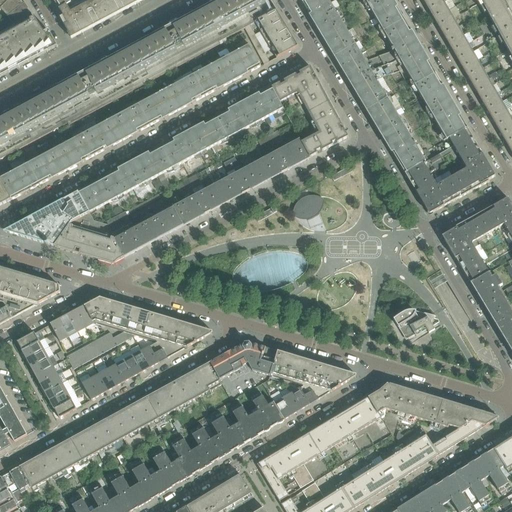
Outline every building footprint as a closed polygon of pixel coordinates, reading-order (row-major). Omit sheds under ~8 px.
[(8,17),(25,5),(21,0),(10,0),(2,7),(1,9),(8,17)] [(52,0),(59,11),(76,0),(52,0)] [(72,40),(146,0),(76,0),(59,11),(64,18),(60,19),(72,40)] [(220,0),(78,77),(77,77),(96,112),(108,106),(113,103),(126,96),(132,93),(143,87),(149,83),(155,80),(167,74),(168,73),(183,65),(187,63),(205,53),(215,48),(220,45),(219,43),(222,42),(225,40),(231,37),(244,29),(250,26),(255,24),(277,12),(269,0),(220,0)] [(388,100),(377,82),(382,79),(383,78),(392,75),(387,66),(384,67),(379,69),(372,73),(345,28),(328,0),(308,0),(302,4),(308,14),(309,14),(314,21),(313,22),(324,41),(325,40),(330,48),(329,49),(341,68),(341,67),(346,75),(345,75),(357,94),(362,102),(361,102),(373,121),(378,129),(389,148),(394,156),(405,175),(432,159),(427,151),(426,151),(425,150),(420,154),(394,110),(399,107),(393,97),(388,100)] [(467,129),(420,48),(392,0),(364,0),(377,23),(388,41),(394,51),(388,54),(379,58),(384,67),(387,66),(393,64),(399,60),(402,65),(397,68),(404,81),(409,78),(446,142),(449,140),(467,129)] [(444,3),(449,0),(448,0),(430,0),(424,4),(429,12),(444,3)] [(449,12),(455,8),(450,0),(449,0),(444,3),(429,12),(434,20),(449,12)] [(509,9),(504,0),(503,0),(480,0),(491,19),(509,9)] [(33,16),(25,5),(8,17),(7,17),(14,26),(33,16)] [(511,46),(511,14),(509,9),(491,19),(508,49),(511,46)] [(260,32),(282,20),(277,12),(255,24),(260,32)] [(454,20),(449,12),(434,20),(439,29),(454,20)] [(0,78),(19,68),(58,48),(49,31),(44,34),(35,19),(30,22),(31,24),(0,39),(0,78)] [(259,44),(287,29),(282,20),(260,32),(255,35),(257,40),(259,44)] [(459,28),(454,20),(439,29),(444,37),(459,28)] [(464,37),(459,28),(444,37),(449,45),(464,37)] [(270,50),(292,38),(287,29),(259,44),(262,49),(264,53),(270,50)] [(468,45),(468,44),(464,37),(449,45),(453,54),(468,45)] [(276,59),(298,48),(292,38),(270,50),(276,59)] [(473,53),(468,45),(453,54),(458,62),(473,53)] [(260,67),(250,47),(249,46),(222,61),(233,82),(243,77),(242,77),(246,75),(250,72),(251,73),(261,68),(261,67),(260,67)] [(478,62),(473,53),(458,62),(463,70),(478,62)] [(267,58),(261,61),(264,66),(269,63),(267,58)] [(233,82),(222,61),(194,76),(205,97),(215,92),(215,91),(223,87),(223,88),(233,82)] [(483,70),(478,62),(463,70),(468,79),(483,70)] [(348,138),(341,126),(310,68),(272,89),(280,103),(283,110),(297,137),(310,159),(348,138)] [(488,78),(483,70),(468,79),(473,87),(488,78)] [(205,97),(194,76),(166,91),(178,112),(187,107),(187,106),(191,104),(195,102),(195,103),(205,97)] [(94,113),(96,112),(77,77),(0,118),(0,160),(19,150),(59,129),(66,126),(67,128),(76,123),(94,113)] [(492,86),(488,78),(473,87),(477,95),(492,86)] [(497,95),(492,86),(477,95),(482,103),(497,95)] [(247,130),(283,110),(280,103),(272,89),(262,94),(262,95),(254,99),(235,109),(247,130)] [(178,112),(166,91),(139,106),(150,127),(160,122),(159,121),(163,119),(167,117),(168,117),(178,112)] [(502,103),(497,95),(482,103),(487,112),(502,103)] [(507,111),(502,103),(487,112),(492,120),(507,111)] [(150,127),(139,106),(111,121),(122,142),(132,137),(132,136),(140,132),(150,127)] [(511,120),(511,119),(511,108),(507,111),(492,120),(497,128),(511,120)] [(247,130),(235,109),(234,109),(235,110),(227,114),(226,113),(207,124),(207,125),(219,145),(247,130)] [(511,130),(511,120),(497,128),(502,137),(511,130)] [(122,142),(111,121),(83,136),(95,157),(105,151),(104,151),(108,149),(112,146),(113,147),(122,142)] [(219,145),(207,125),(199,129),(199,128),(179,139),(180,139),(191,160),(212,149),(215,155),(222,151),(219,145)] [(495,177),(485,161),(467,129),(449,140),(453,147),(432,159),(405,175),(410,183),(410,182),(413,186),(412,187),(420,199),(420,200),(429,216),(436,212),(489,183),(489,182),(488,183),(488,182),(495,177)] [(511,141),(511,130),(502,137),(506,145),(511,141)] [(260,147),(280,136),(277,132),(258,142),(260,147)] [(95,157),(83,136),(65,146),(76,167),(77,166),(77,165),(85,161),(85,162),(95,157)] [(184,227),(287,171),(310,159),(297,137),(292,140),(294,144),(205,193),(200,182),(189,188),(191,192),(192,191),(196,197),(174,209),(184,227)] [(191,160),(180,139),(172,144),(171,143),(152,154),(163,175),(183,165),(186,172),(194,168),(190,161),(191,160)] [(264,153),(274,148),(275,147),(272,143),(261,149),(264,153)] [(76,167),(65,146),(28,165),(39,186),(50,181),(49,180),(57,176),(58,177),(76,167)] [(163,175),(152,154),(144,158),(126,168),(137,190),(163,175)] [(234,159),(224,164),(228,173),(239,167),(234,159)] [(39,186),(28,165),(0,180),(12,201),(22,196),(21,195),(29,191),(30,191),(30,192),(39,186)] [(334,182),(353,172),(350,167),(331,177),(334,182)] [(137,190),(126,168),(124,168),(124,169),(116,173),(98,182),(110,204),(127,195),(129,199),(136,196),(133,191),(137,190)] [(179,191),(198,180),(196,176),(177,186),(179,191)] [(110,204),(98,182),(97,183),(97,184),(89,188),(89,187),(78,193),(89,213),(90,215),(110,204)] [(0,207),(9,203),(0,185),(0,207)] [(72,223),(89,213),(78,193),(9,230),(8,234),(46,245),(46,246),(49,248),(50,246),(55,248),(69,227),(72,223)] [(130,215),(160,199),(158,196),(128,212),(130,215)] [(322,209),(323,207),(324,204),(324,201),(322,199),(319,198),(316,197),(314,197),(311,197),(310,197),(309,197),(308,197),(306,197),(303,198),(301,200),(299,201),(298,203),(297,204),(297,205),(295,207),(294,209),(293,211),(293,213),(293,217),(296,219),(298,220),(300,221),(303,221),(305,221),(307,221),(309,221),(314,219),(318,217),(319,214),(320,213),(321,211),(322,209)] [(511,206),(508,199),(501,203),(448,232),(448,233),(449,232),(449,233),(442,237),(455,260),(456,260),(471,285),(471,284),(471,285),(489,275),(488,273),(494,269),(491,263),(511,251),(511,206)] [(133,221),(163,204),(161,201),(131,217),(133,221)] [(258,223),(277,213),(274,208),(255,218),(258,223)] [(125,258),(171,234),(184,227),(174,209),(135,230),(132,225),(125,213),(106,223),(108,226),(113,237),(125,258)] [(125,258),(113,237),(110,239),(69,227),(55,248),(112,265),(125,258)] [(391,322),(393,321),(399,317),(403,314),(408,312),(412,312),(416,312),(428,315),(429,310),(434,290),(447,282),(425,245),(365,278),(391,322)] [(11,320),(42,303),(60,293),(59,287),(20,275),(20,277),(11,274),(12,273),(0,269),(0,311),(5,309),(11,320)] [(502,286),(499,280),(497,276),(493,278),(490,274),(489,275),(471,285),(482,304),(501,292),(499,288),(502,286)] [(511,324),(511,309),(509,305),(501,292),(482,304),(483,304),(490,317),(494,323),(500,332),(511,324)] [(213,333),(207,331),(100,299),(85,307),(85,308),(94,325),(95,324),(124,333),(126,333),(136,336),(158,343),(155,344),(160,352),(154,355),(160,364),(212,335),(213,333)] [(94,325),(85,308),(76,312),(86,329),(94,325)] [(0,325),(11,320),(5,309),(0,311),(0,325)] [(86,329),(76,312),(68,317),(77,334),(86,329)] [(435,331),(432,326),(427,318),(434,320),(435,317),(428,315),(416,312),(412,312),(408,312),(403,314),(399,317),(393,321),(394,322),(395,321),(407,340),(426,329),(429,334),(435,331)] [(326,323),(328,317),(318,314),(316,320),(326,323)] [(77,334),(68,317),(59,321),(69,338),(77,334)] [(69,338),(59,321),(51,326),(60,343),(69,338)] [(511,324),(500,332),(511,352),(511,324)] [(22,351),(39,342),(34,334),(18,343),(22,351)] [(27,360),(44,350),(39,342),(22,351),(27,360)] [(160,364),(154,355),(160,352),(155,344),(142,352),(151,369),(160,364)] [(270,378),(270,377),(277,352),(249,344),(245,345),(210,364),(215,373),(220,382),(241,371),(242,373),(248,369),(246,366),(248,365),(252,372),(270,378)] [(31,368),(48,359),(44,350),(27,360),(31,368)] [(151,369),(142,352),(133,356),(142,373),(151,369)] [(348,383),(354,379),(356,378),(356,376),(277,352),(270,377),(305,387),(300,390),(309,406),(348,383)] [(142,373),(133,356),(125,361),(134,378),(142,373)] [(36,377),(53,367),(48,359),(31,368),(36,377)] [(134,378),(125,361),(116,366),(126,383),(134,378)] [(222,386),(220,382),(215,373),(210,364),(198,371),(210,392),(222,386)] [(126,383),(116,366),(108,370),(117,387),(126,383)] [(41,385),(58,376),(53,367),(36,377),(41,385)] [(117,387),(108,370),(99,375),(109,392),(117,387)] [(210,392),(198,371),(172,385),(184,406),(210,392)] [(109,392),(99,375),(91,380),(100,397),(109,392)] [(45,394),(62,384),(58,376),(41,385),(45,394)] [(100,397),(91,380),(82,385),(91,402),(100,397)] [(50,402),(67,393),(62,384),(45,394),(50,402)] [(184,406),(172,385),(147,398),(159,420),(184,406)] [(0,451),(8,447),(3,437),(7,435),(9,434),(15,443),(27,437),(0,386),(0,451)] [(493,417),(449,404),(390,386),(368,399),(381,420),(383,419),(386,410),(448,429),(448,426),(460,430),(471,422),(486,427),(499,419),(493,417)] [(84,395),(80,389),(75,392),(78,398),(84,395)] [(309,406),(300,390),(291,394),(301,411),(309,406)] [(293,416),(280,395),(277,391),(269,396),(284,421),(293,416)] [(301,411),(291,394),(287,391),(280,395),(293,416),(301,411)] [(55,411),(72,401),(67,393),(50,402),(55,411)] [(244,445),(284,421),(269,396),(269,395),(263,399),(260,393),(250,399),(254,404),(248,407),(253,415),(249,418),(240,404),(230,410),(236,419),(231,422),(244,445)] [(159,420),(147,398),(122,412),(134,434),(159,420)] [(351,438),(375,423),(380,431),(386,427),(381,420),(368,399),(338,417),(351,438)] [(60,419),(77,410),(72,401),(55,411),(60,419)] [(134,434),(122,412),(96,426),(108,448),(134,434)] [(244,445),(231,422),(230,419),(225,422),(221,415),(210,422),(219,436),(215,439),(225,456),(244,445)] [(351,438),(338,417),(308,435),(321,456),(351,438)] [(184,430),(177,418),(173,421),(177,429),(175,430),(178,434),(184,430)] [(437,458),(467,439),(486,427),(471,422),(460,430),(431,448),(437,458)] [(108,448),(96,426),(71,440),(83,462),(108,448)] [(225,456),(215,439),(209,429),(205,432),(202,426),(191,433),(200,448),(196,450),(206,468),(225,456)] [(304,466),(321,456),(308,435),(265,461),(278,482),(279,481),(291,474),(300,490),(313,482),(304,466)] [(437,458),(431,448),(425,437),(407,448),(403,441),(396,445),(398,448),(413,473),(437,458)] [(206,468),(196,450),(191,453),(182,438),(171,444),(176,453),(171,456),(186,480),(206,468)] [(511,466),(511,439),(493,451),(509,477),(510,476),(506,470),(511,466)] [(83,462),(71,440),(46,454),(58,476),(83,462)] [(394,443),(387,447),(391,453),(397,448),(394,443)] [(186,480),(171,456),(168,458),(162,447),(150,454),(160,473),(156,475),(166,492),(186,480)] [(384,491),(413,473),(398,448),(385,457),(388,460),(375,468),(372,465),(369,467),(384,491)] [(509,477),(493,451),(474,463),(489,486),(485,480),(489,477),(501,496),(511,489),(505,480),(509,477)] [(58,476),(46,454),(20,468),(32,490),(58,476)] [(166,492),(156,475),(152,470),(148,472),(145,467),(141,459),(129,466),(139,485),(135,487),(141,499),(145,505),(166,492)] [(289,496),(279,481),(278,482),(265,461),(257,466),(279,502),(289,496)] [(484,489),(489,486),(474,463),(455,475),(472,501),(476,499),(482,508),(492,501),(484,489)] [(384,491),(369,467),(367,464),(363,466),(368,473),(342,489),(354,510),(384,491)] [(32,490),(20,468),(10,474),(12,479),(16,485),(19,491),(22,494),(26,491),(29,496),(24,498),(25,499),(34,494),(32,490)] [(133,511),(145,505),(141,499),(135,487),(130,490),(120,471),(108,478),(119,497),(114,500),(121,511),(133,511)] [(0,493),(9,489),(7,484),(5,485),(4,483),(12,479),(10,474),(1,479),(0,479),(0,493)] [(334,478),(331,474),(326,477),(329,482),(334,478)] [(472,511),(461,495),(464,493),(470,502),(472,501),(455,475),(436,487),(446,504),(451,511),(454,511),(457,511),(472,511)] [(258,511),(261,511),(250,492),(240,476),(238,477),(238,478),(236,479),(231,482),(231,481),(230,482),(223,487),(222,487),(221,487),(221,488),(214,492),(212,493),(208,496),(206,497),(187,508),(188,511),(258,511)] [(121,511),(114,500),(110,502),(99,483),(88,489),(99,509),(95,511),(121,511)] [(313,511),(350,511),(354,510),(342,489),(325,500),(315,484),(302,492),(312,508),(311,509),(313,511)] [(0,506),(22,494),(19,491),(16,485),(9,489),(0,493),(0,506)] [(450,511),(451,511),(446,504),(436,487),(417,499),(424,511),(450,511)] [(16,511),(19,510),(17,506),(18,505),(18,504),(25,499),(24,498),(22,494),(0,506),(0,511),(16,511)] [(95,511),(93,511),(89,511),(80,494),(69,500),(75,511),(95,511)] [(37,511),(42,509),(44,511),(49,511),(50,511),(48,509),(51,507),(50,507),(56,503),(53,498),(48,501),(50,505),(45,508),(44,506),(41,507),(41,506),(35,510),(35,509),(30,511),(27,506),(19,510),(16,511),(37,511)] [(298,511),(291,499),(281,505),(285,511),(298,511)] [(424,511),(417,499),(398,511),(399,511),(424,511)] [(510,504),(506,499),(500,504),(503,509),(510,504)]
